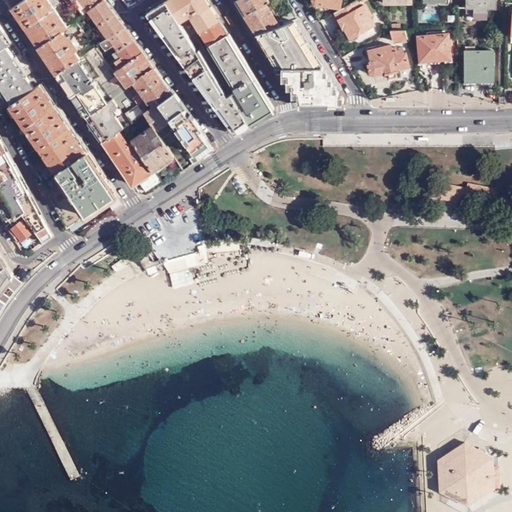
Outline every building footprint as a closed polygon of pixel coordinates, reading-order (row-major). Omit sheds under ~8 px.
[(19,0),(11,6),(24,26),(53,6),(53,5),(58,2),(56,0),(19,0)] [(100,0),(79,0),(87,10),(100,0)] [(113,12),(104,0),(100,0),(87,10),(96,24),(113,12)] [(168,0),(165,2),(179,25),(189,19),(208,50),(229,37),(207,0),(168,0)] [(236,0),(244,12),(265,0),(236,0)] [(275,17),(265,0),(244,12),(255,31),(296,16),(291,8),(287,10),(289,12),(275,17)] [(356,0),(353,0),(335,10),(344,25),(346,24),(352,34),(375,21),(364,3),(360,5),(356,0)] [(495,0),(464,0),(464,16),(486,16),(486,5),(496,5),(495,0)] [(69,2),(63,7),(68,13),(74,9),(69,2)] [(165,2),(145,16),(167,45),(216,110),(234,134),(247,128),(228,96),(225,100),(179,25),(165,2)] [(24,26),(37,45),(61,29),(66,26),(53,6),(24,26)] [(108,36),(123,25),(113,12),(96,24),(93,27),(99,36),(98,37),(101,41),(108,36)] [(328,103),(339,101),(339,94),(336,90),(333,90),(333,82),(328,82),(328,75),(326,73),(323,73),(323,66),(300,29),(295,19),(256,32),(277,66),(282,66),(283,73),(287,73),(287,78),(287,82),(292,82),(292,90),(297,91),(297,99),(299,100),(302,102),(328,103)] [(0,37),(0,33),(3,30),(0,25),(0,83),(12,101),(33,86),(5,45),(0,37)] [(117,50),(132,38),(123,25),(108,36),(113,44),(117,50)] [(37,45),(56,72),(80,57),(75,49),(78,47),(75,42),(78,40),(79,42),(87,37),(84,33),(81,30),(74,35),(76,38),(73,40),(69,34),(66,36),(61,29),(37,45)] [(84,33),(87,37),(91,42),(96,38),(90,29),(84,33)] [(392,42),(406,38),(404,29),(400,30),(393,30),(388,31),(392,42)] [(11,41),(3,30),(0,33),(0,37),(5,45),(11,41)] [(449,31),(418,32),(420,58),(450,56),(449,31)] [(113,44),(108,36),(101,41),(106,49),(113,44)] [(229,37),(208,50),(234,93),(228,96),(247,128),(274,112),(229,37)] [(105,59),(113,71),(141,50),(132,38),(117,50),(105,59)] [(371,76),(408,67),(405,54),(404,55),(402,47),(396,49),(395,45),(390,46),(389,43),(367,49),(370,60),(367,60),(366,64),(368,75),(371,76)] [(56,72),(85,114),(102,104),(89,85),(93,82),(96,87),(116,73),(113,71),(105,59),(95,46),(95,47),(80,57),(56,72)] [(113,71),(116,73),(116,75),(122,83),(124,84),(124,85),(132,80),(152,66),(141,50),(113,71)] [(493,50),(466,50),(465,80),(493,80),(493,50)] [(157,100),(170,91),(152,66),(132,80),(136,86),(128,91),(130,93),(136,101),(143,96),(147,101),(139,106),(137,102),(124,111),(130,119),(142,111),(148,119),(150,122),(159,135),(175,125),(157,100)] [(122,83),(116,75),(102,85),(107,93),(122,83)] [(33,86),(12,101),(9,103),(24,125),(54,104),(39,82),(33,86)] [(108,95),(110,98),(126,88),(124,85),(124,84),(108,95)] [(85,114),(102,139),(117,128),(122,125),(128,121),(130,119),(124,111),(137,102),(136,101),(130,93),(128,91),(126,88),(110,98),(102,104),(85,114)] [(191,148),(205,138),(170,91),(157,100),(175,125),(191,148)] [(68,125),(54,104),(24,125),(38,146),(68,125)] [(247,128),(234,134),(237,138),(275,115),(274,112),(247,128)] [(128,121),(122,125),(125,129),(131,125),(128,121)] [(143,155),(152,168),(172,155),(159,135),(150,122),(130,136),(131,138),(143,155)] [(86,151),(68,125),(38,146),(33,150),(37,155),(42,152),(55,172),(86,151)] [(102,139),(131,182),(138,178),(145,188),(159,179),(152,168),(143,155),(131,138),(126,142),(117,128),(102,139)] [(53,233),(0,138),(0,209),(6,220),(10,218),(14,215),(16,218),(23,212),(31,224),(39,236),(42,241),(53,233)] [(117,197),(86,151),(55,172),(62,184),(48,194),(66,227),(79,230),(116,205),(117,197)] [(187,155),(192,162),(198,158),(193,152),(187,155)] [(41,182),(46,178),(42,171),(37,175),(41,182)] [(439,199),(465,204),(469,200),(488,203),(497,198),(490,187),(464,183),(462,186),(441,183),(435,187),(434,190),(439,196),(439,199)] [(6,226),(17,242),(28,235),(29,235),(30,238),(31,239),(33,239),(39,236),(31,224),(25,219),(19,223),(16,218),(14,215),(10,218),(12,222),(6,226)] [(169,273),(209,262),(207,250),(162,261),(165,264),(169,273)] [(441,493),(467,506),(495,489),(498,488),(497,465),(493,466),(492,459),(483,453),(463,443),(435,459),(438,492),(441,493)]
